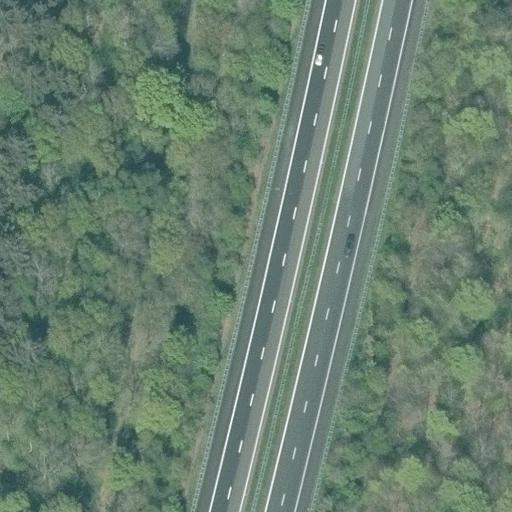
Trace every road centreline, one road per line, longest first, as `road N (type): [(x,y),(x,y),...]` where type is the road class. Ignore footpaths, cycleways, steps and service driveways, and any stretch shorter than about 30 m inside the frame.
road 1 (motorway): [(336,0),(225,511)]
road 2 (motorway): [(293,511),(400,0)]
